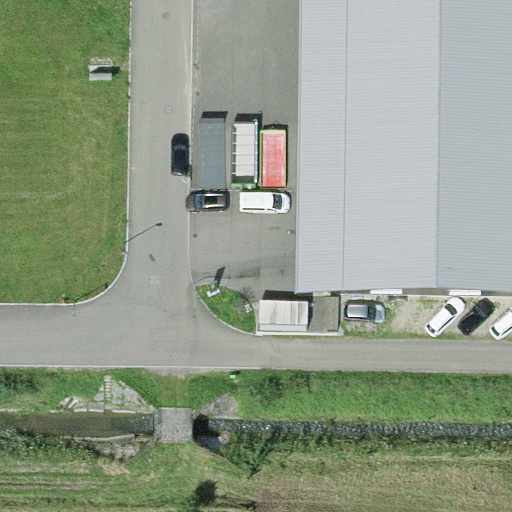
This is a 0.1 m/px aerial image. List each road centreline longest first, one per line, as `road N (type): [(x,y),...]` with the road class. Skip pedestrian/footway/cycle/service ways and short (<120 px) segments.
road 1 (residential): [(156,338),(259,352),(511,356)]
road 2 (residential): [(166,0),(156,338)]
road 3 (residential): [(156,338),(0,336)]
